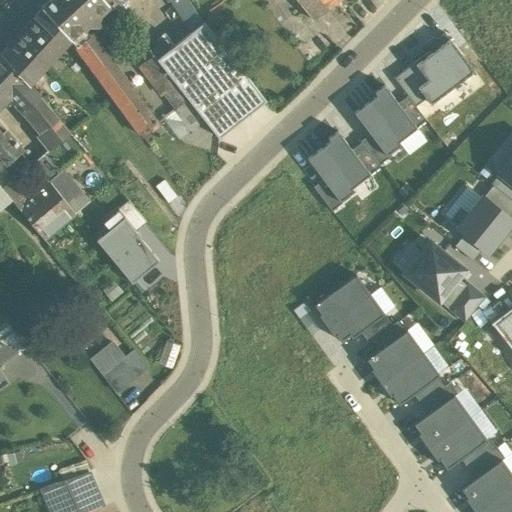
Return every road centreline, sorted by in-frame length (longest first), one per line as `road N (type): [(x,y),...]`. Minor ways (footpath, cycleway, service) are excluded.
road 1 (residential): [(139,511),(129,471),(135,440),(191,378),(200,355),(193,242),(203,211),(416,0)]
road 2 (residential): [(412,480),(338,373)]
